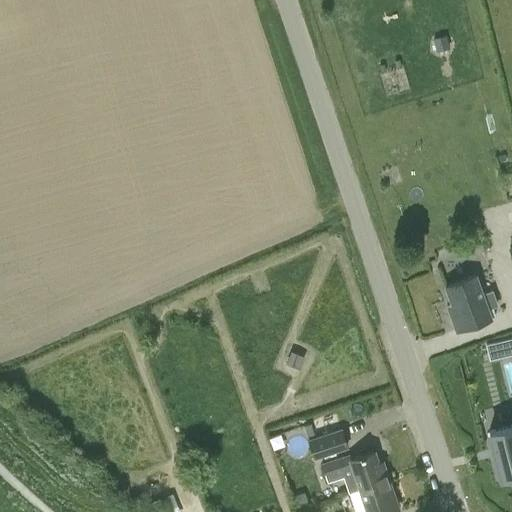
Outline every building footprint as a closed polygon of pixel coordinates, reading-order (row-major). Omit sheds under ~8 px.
[(456,329),(491,316),(475,273),(445,284),(455,311),(451,313),(456,329)] [(511,424),(489,430),(500,475),(511,472),(511,424)] [(314,459),(348,448),(342,428),(308,439),(314,459)] [(327,482),(343,476),(348,491),(388,478),(382,461),(378,462),(373,449),(350,457),(349,454),(321,463),(327,482)] [(349,492),(361,488),(368,511),(384,511),(398,508),(388,478),(348,491),(349,492)] [(167,511),(162,498),(150,502),(154,511),(167,511)]
